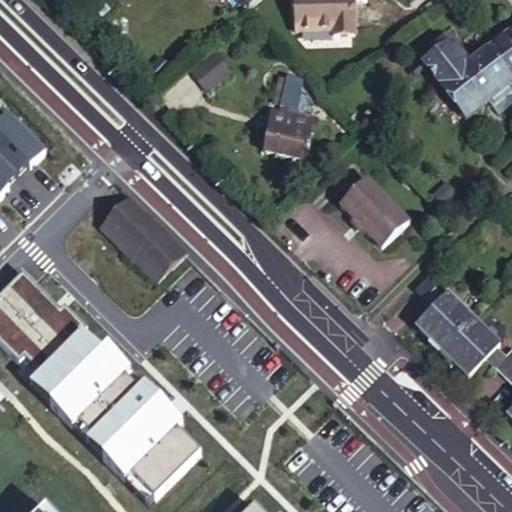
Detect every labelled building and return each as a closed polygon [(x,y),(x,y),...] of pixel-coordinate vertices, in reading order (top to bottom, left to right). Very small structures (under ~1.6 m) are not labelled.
[(237,0),(244,10),(255,0),(237,0)] [(356,0),(296,0),(298,31),(336,29),(336,34),(359,33),(356,0)] [(511,76),(511,26),(486,46),(511,76)] [(446,39),(439,44),(443,49),(449,45),(446,39)] [(436,54),(425,62),(466,115),(487,99),(509,82),(511,79),(511,76),(486,46),(468,59),(455,41),(449,45),(443,49),(436,54)] [(432,49),(436,54),(443,49),(439,44),(432,49)] [(217,51),(194,71),(210,90),(234,69),(217,51)] [(308,75),(293,70),(292,75),(290,81),(305,86),(308,75)] [(286,93),(290,81),(292,75),(287,73),(282,92),(286,93)] [(305,86),(290,81),(286,93),(284,100),(283,103),(285,103),(298,107),(305,86)] [(511,102),(511,86),(509,82),(487,99),(499,113),(511,102)] [(312,88),(305,86),(298,107),(301,108),(298,115),(312,119),(317,101),(312,88)] [(298,107),(285,103),(283,111),(298,115),(301,108),(298,107)] [(283,111),(276,109),(266,147),(305,158),(315,120),(312,119),(298,115),(283,111)] [(373,111),(362,122),(382,143),(387,138),(382,133),(386,130),(386,124),(373,111)] [(0,161),(15,176),(25,166),(27,169),(43,153),(4,115),(0,119),(0,161)] [(15,176),(0,161),(0,196),(7,189),(5,187),(15,176)] [(366,171),(338,198),(379,242),(406,215),(366,171)] [(186,256),(128,200),(99,229),(121,251),(156,285),(185,257),(186,256)] [(433,269),(414,288),(426,300),(438,288),(446,281),(433,269)] [(22,272),(0,293),(0,346),(16,363),(22,358),(40,376),(34,381),(54,401),(49,406),(47,407),(70,430),(71,428),(75,424),(105,454),(101,458),(100,460),(122,482),(124,480),(129,475),(153,499),(155,500),(202,453),(177,428),(182,423),(172,413),(154,396),(148,401),(123,376),(128,371),(130,369),(106,346),(101,351),(82,333),(87,328),(64,305),(59,309),(56,306),(22,272)] [(438,288),(426,300),(434,307),(446,296),(438,288)] [(425,342),(438,354),(474,318),(448,293),(446,296),(434,307),(417,323),(431,337),(425,342)] [(438,354),(450,365),(454,361),(469,376),(487,357),(498,346),(500,344),(474,318),(438,354)] [(487,357),(496,367),(508,355),(498,346),(487,357)] [(496,367),(506,377),(511,371),(511,350),(508,355),(496,367)] [(48,511),(39,502),(29,511),(48,511)] [(262,511),(253,503),(244,511),(262,511)]
